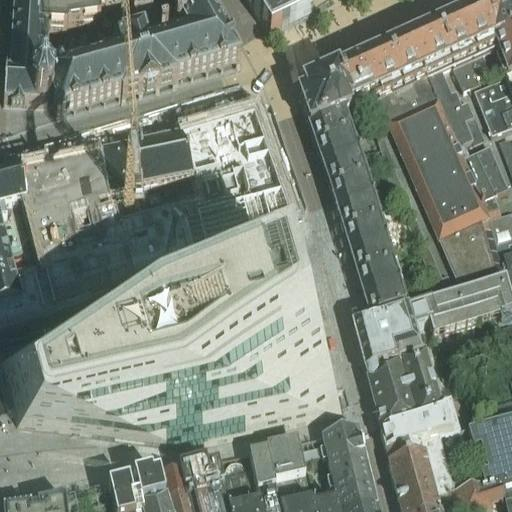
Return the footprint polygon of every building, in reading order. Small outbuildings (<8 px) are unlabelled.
[(9,0),(9,2),(9,3),(10,4),(11,5),(12,6),(13,7),(8,79),(4,79),(2,111),(40,114),(44,113),(50,111),(48,103),(51,103),(47,83),(44,84),(45,69),(67,70),(68,47),(46,46),(46,37),(66,39),(67,34),(99,29),(97,13),(188,0),(9,0)] [(242,0),(269,42),(310,23),(295,0),(242,0)] [(506,4),(484,13),(495,44),(511,37),(511,8),(508,7),(507,7),(506,4)] [(59,124),(120,106),(120,109),(176,93),(175,91),(177,90),(240,72),(235,65),(233,60),(208,13),(204,15),(182,28),(179,26),(177,27),(176,29),(176,30),(176,32),(177,33),(179,34),(182,45),(146,56),(140,38),(119,44),(119,49),(113,51),(117,64),(63,80),(63,79),(47,83),(51,103),(48,103),(50,111),(51,111),(53,117),(55,125),(59,124)] [(479,80),(490,62),(495,55),(493,51),(497,49),(495,44),(484,13),(458,25),(466,45),(463,47),(465,52),(454,58),(469,94),(482,89),(479,80)] [(461,98),(469,94),(454,58),(465,52),(463,47),(466,45),(458,25),(435,35),(453,78),(461,98)] [(453,78),(435,35),(409,46),(419,70),(417,71),(422,83),(425,84),(427,89),(442,83),(453,78)] [(511,37),(495,44),(497,49),(493,51),(495,55),(490,62),(497,59),(511,53),(511,37)] [(449,100),(442,83),(427,89),(425,84),(422,83),(417,71),(419,70),(409,46),(365,66),(373,88),(376,87),(381,102),(378,103),(447,283),(451,293),(454,301),(504,286),(502,279),(488,226),(495,223),(500,222),(492,204),(507,197),(488,155),(468,163),(463,151),(471,148),(472,151),(482,147),(473,124),(467,110),(459,112),(454,98),(449,100)] [(511,84),(511,83),(511,53),(497,59),(507,85),(511,84)] [(341,101),(346,114),(377,100),(378,103),(381,102),(376,87),(373,88),(365,66),(328,82),(336,103),(341,101)] [(297,103),(308,134),(340,122),(348,119),(346,114),(341,101),(336,103),(328,82),(301,94),(303,97),(302,97),(301,102),(297,103)] [(511,83),(511,84),(507,85),(502,87),(503,88),(472,99),(481,121),(511,109),(511,83)] [(511,135),(511,109),(481,121),(490,143),(511,135)] [(308,134),(315,154),(352,140),(350,134),(345,135),(340,122),(308,134)] [(98,161),(19,177),(45,282),(54,318),(131,294),(209,256),(288,223),(256,131),(254,124),(180,145),(192,186),(199,213),(116,233),(108,203),(98,161)] [(395,203),(404,199),(394,176),(378,128),(370,130),(387,176),(384,177),(395,203)] [(315,154),(323,178),(361,164),(352,140),(315,154)] [(131,153),(98,159),(98,161),(108,203),(192,186),(180,145),(179,142),(131,152),(131,153)] [(511,158),(507,146),(498,150),(511,186),(511,158)] [(323,178),(330,198),(368,185),(366,179),(361,164),(323,178)] [(24,209),(19,177),(0,182),(0,214),(3,213),(24,209)] [(332,205),(337,219),(374,207),(368,185),(330,198),(332,205)] [(337,219),(343,240),(381,228),(374,207),(337,219)] [(443,285),(408,207),(399,211),(430,283),(420,287),(426,303),(451,293),(447,283),(443,285)] [(4,213),(0,214),(0,308),(20,303),(16,290),(0,230),(0,224),(6,224),(4,213)] [(500,222),(495,223),(488,226),(502,279),(511,276),(511,220),(511,219),(500,223),(500,222)] [(343,240),(350,262),(388,250),(381,228),(343,240)] [(350,262),(356,283),(394,271),(388,250),(350,262)] [(401,292),(394,271),(356,283),(363,305),(401,292)] [(511,313),(511,276),(502,279),(504,286),(511,313)] [(20,303),(0,308),(0,333),(41,322),(54,318),(45,282),(16,290),(20,303)] [(352,331),(364,379),(372,377),(398,372),(428,362),(420,333),(427,331),(432,344),(498,325),(500,335),(511,330),(511,313),(504,286),(454,301),(408,315),(369,327),(368,323),(352,331)] [(369,327),(408,315),(401,292),(363,305),(368,323),(369,327)] [(102,325),(1,366),(19,431),(55,436),(112,444),(181,454),(345,420),(320,330),(150,306),(102,325)] [(511,330),(500,335),(495,336),(511,399),(511,330)] [(430,390),(436,388),(428,362),(398,372),(372,377),(374,384),(366,386),(372,407),(430,390)] [(436,388),(430,390),(372,407),(380,437),(453,417),(450,405),(441,407),(436,388)] [(380,437),(387,470),(395,468),(392,455),(439,443),(439,444),(459,439),(453,417),(380,437)] [(474,417),(463,420),(466,432),(477,429),(474,417)] [(511,430),(473,440),(477,455),(483,453),(490,479),(483,481),(486,489),(455,497),(458,511),(491,511),(491,507),(502,504),(503,509),(511,506),(511,430)] [(334,499),(337,511),(374,511),(356,437),(348,439),(337,443),(322,447),(334,499)] [(455,511),(439,444),(439,443),(392,455),(395,468),(387,470),(399,511),(455,511)] [(277,511),(311,511),(311,510),(298,454),(296,448),(265,455),(267,462),(277,511)] [(277,511),(267,462),(249,467),(255,492),(259,511),(258,511),(277,511)] [(222,511),(222,510),(224,509),(220,491),(223,490),(218,469),(184,477),(179,478),(183,497),(187,511),(222,511)] [(258,511),(259,511),(252,511),(245,480),(244,475),(240,471),(235,469),(229,471),(225,475),(224,480),(225,485),(222,486),(223,490),(227,511),(258,511)] [(166,511),(186,511),(183,497),(179,478),(178,478),(158,483),(165,506),(166,511)] [(128,489),(107,494),(110,511),(140,511),(165,506),(158,483),(152,484),(151,480),(132,484),(133,488),(137,506),(133,507),(128,489)]
